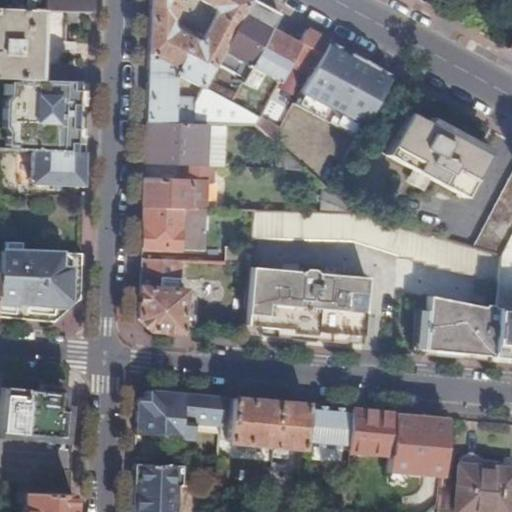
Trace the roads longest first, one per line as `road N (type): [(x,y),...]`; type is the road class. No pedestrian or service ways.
road 1 (tertiary): [(511,392),(105,357)]
road 2 (tertiary): [(118,0),(105,357)]
road 3 (secondary): [(511,97),(333,0)]
road 4 (tertiary): [(105,357),(102,511)]
